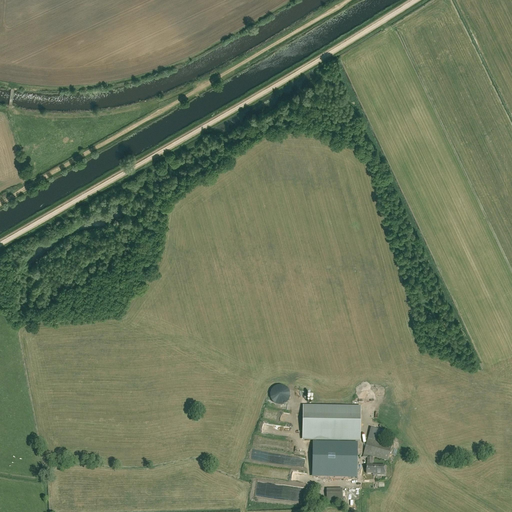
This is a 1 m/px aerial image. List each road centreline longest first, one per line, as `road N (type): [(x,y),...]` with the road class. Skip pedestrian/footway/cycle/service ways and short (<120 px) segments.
road 1 (track): [(0,244),(416,0)]
road 2 (track): [(0,204),(209,82)]
road 3 (track): [(209,82),(348,0)]
